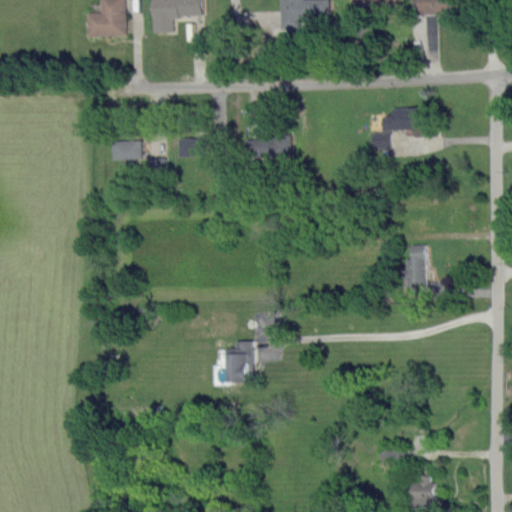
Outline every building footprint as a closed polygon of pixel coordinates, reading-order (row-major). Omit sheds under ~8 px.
[(90,36),(89,12),(103,12),(102,0),(126,0),(128,34),(90,36)] [(156,32),(154,0),(204,0),(204,15),(181,15),(181,18),(174,18),(175,32),(156,32)] [(301,29),(282,29),(282,0),(330,0),(330,13),(317,13),(317,17),(301,17),(301,29)] [(397,0),(397,4),(382,4),(382,8),(371,8),(371,11),(354,11),(354,0),(397,0)] [(421,13),(414,13),(414,0),(465,0),(465,8),(452,9),(452,12),(438,12),(438,14),(421,14),(421,13)] [(405,129),(385,130),(385,118),(396,117),(395,108),(428,106),(428,112),(433,111),(434,122),(428,123),(428,128),(405,129)] [(375,132),(375,149),(393,148),(392,132),(375,132)] [(249,157),(248,139),(274,138),(274,134),(292,134),(293,156),(249,157)] [(182,156),(181,138),(210,137),(210,155),(182,156)] [(115,159),(115,141),(143,140),(144,158),(115,159)] [(166,157),(151,158),(152,172),(166,172),(166,157)] [(427,278),(427,292),(409,293),(409,279),(401,280),(401,269),(408,268),(408,258),(414,258),(413,245),(428,244),(429,262),(426,263),(427,278)] [(252,337),(253,345),(254,346),(255,379),(232,379),(231,363),(229,363),(229,346),(236,345),(236,338),(252,337)] [(439,507),(413,507),(413,490),(417,490),(417,482),(424,482),(424,462),(433,462),(433,482),(437,482),(437,498),(439,499),(439,507)]
